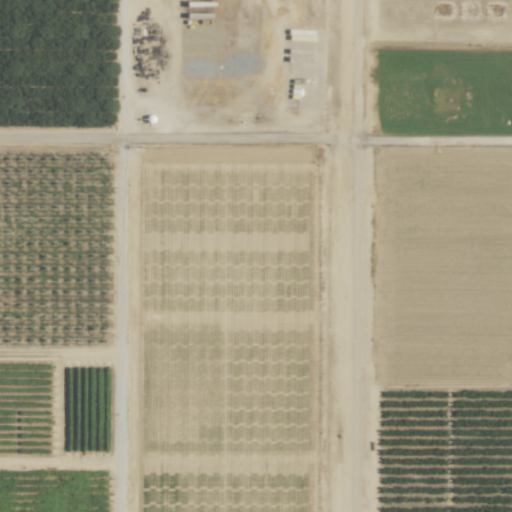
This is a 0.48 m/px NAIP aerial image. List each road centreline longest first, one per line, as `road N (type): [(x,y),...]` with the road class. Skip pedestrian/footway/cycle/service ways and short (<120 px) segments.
road 1 (residential): [(0,137),(511,142)]
road 2 (residential): [(118,511),(120,0)]
